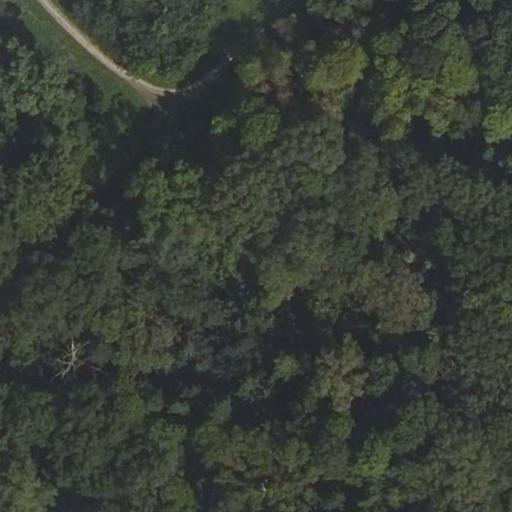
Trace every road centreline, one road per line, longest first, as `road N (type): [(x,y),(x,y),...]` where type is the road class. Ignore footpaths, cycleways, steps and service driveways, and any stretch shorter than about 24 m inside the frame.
road 1 (track): [(18,0),(117,98),(511,211)]
road 2 (track): [(345,0),(0,307)]
